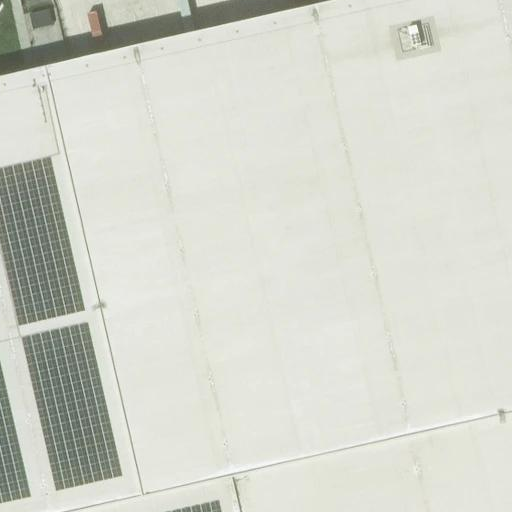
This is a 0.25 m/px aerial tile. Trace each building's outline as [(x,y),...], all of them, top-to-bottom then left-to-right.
[(511,0),(385,0),(46,77),(143,508),(232,487),(511,423),(511,0)] [(48,10),(29,15),(33,30),(52,25),(48,10)] [(89,15),(96,55),(103,53),(97,13),(89,15)] [(0,511),(123,511),(143,508),(46,77),(0,87),(0,511)] [(511,511),(511,423),(232,487),(237,511),(511,511)] [(237,511),(232,487),(143,508),(123,511),(237,511)]
